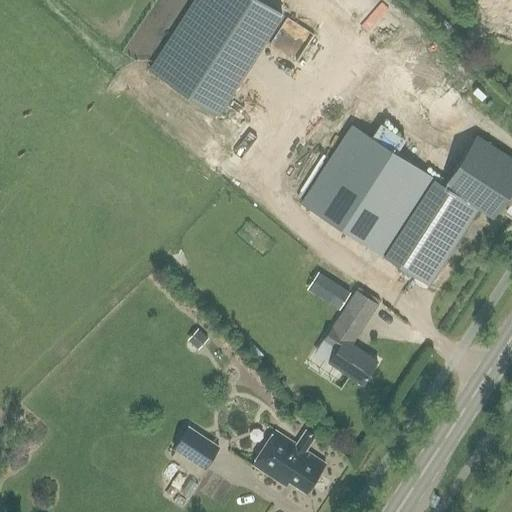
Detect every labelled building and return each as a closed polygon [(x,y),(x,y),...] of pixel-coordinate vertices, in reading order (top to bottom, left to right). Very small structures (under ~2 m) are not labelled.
[(220,116),(285,14),(262,0),(192,0),(148,71),(220,116)] [(318,33),(300,58),(311,66),(329,41),(318,33)] [(436,180),(413,165),(352,126),(303,203),(387,257),(432,286),(482,208),(496,217),(501,210),(511,217),(511,159),(479,138),(442,194),(431,188),(436,180)] [(334,282),(324,299),(339,309),(350,292),(334,282)] [(328,335),(341,344),(329,363),(363,385),(378,361),(352,344),(378,305),(357,291),(328,335)] [(208,337),(198,328),(188,340),(198,349),(208,337)] [(220,447),(188,426),(174,449),(176,450),(172,457),(198,474),(202,468),(205,470),(220,447)] [(308,494),(326,464),(305,451),(314,435),(306,430),(296,445),(274,431),(252,467),(278,483),(282,478),(308,494)]
